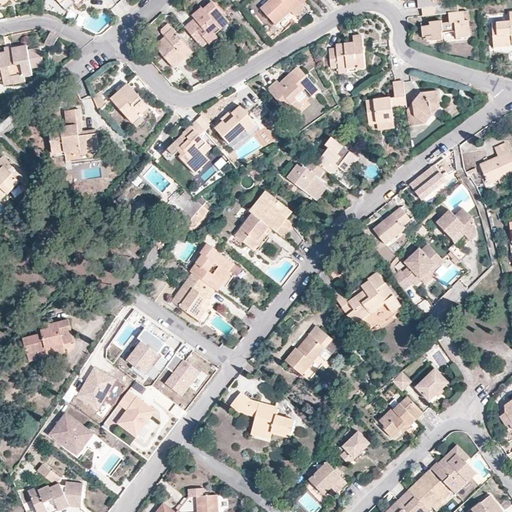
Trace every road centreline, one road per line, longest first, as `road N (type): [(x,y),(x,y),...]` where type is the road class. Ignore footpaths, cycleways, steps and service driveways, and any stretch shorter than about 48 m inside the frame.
road 1 (residential): [(113,39),(172,97),(187,99),(368,3),(394,15),(411,57),(508,96)]
road 2 (residential): [(508,96),(344,224),(231,366)]
road 3 (residential): [(355,511),(445,424),(470,422)]
road 4 (residential): [(450,298),(438,324),(474,389),(470,422)]
road 5 (residential): [(176,439),(283,511)]
road 6 (residential): [(128,292),(231,366)]
